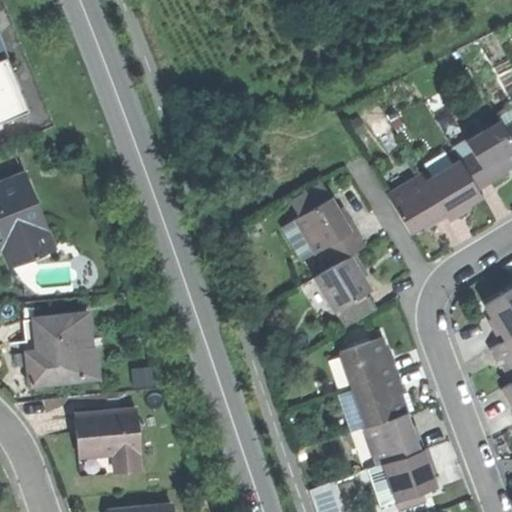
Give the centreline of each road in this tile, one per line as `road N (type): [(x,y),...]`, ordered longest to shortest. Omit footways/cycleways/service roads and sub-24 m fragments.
road 1 (secondary): [(78,0),(153,183),(268,511)]
road 2 (residential): [(511,238),(445,275),(429,315),(500,511)]
road 3 (unknown): [(429,315),(376,203)]
